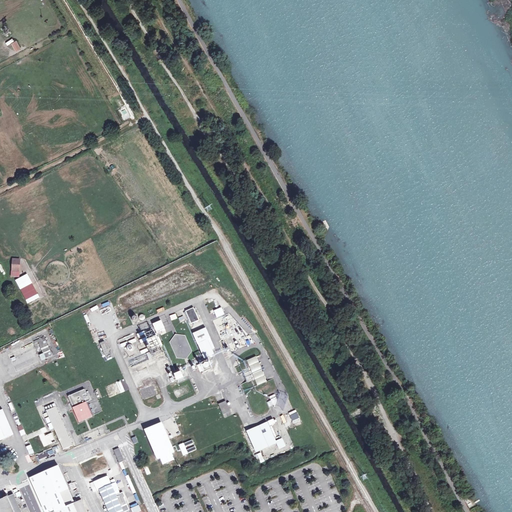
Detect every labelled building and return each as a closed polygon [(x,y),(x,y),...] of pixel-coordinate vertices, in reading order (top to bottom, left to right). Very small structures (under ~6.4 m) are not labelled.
[(20,277),(20,259),(11,259),(11,277),(20,277)] [(21,289),(25,299),(37,293),(32,283),(21,289)] [(199,321),(194,308),(185,312),(187,317),(188,318),(191,325),(199,321)] [(185,312),(185,311),(184,310),(176,313),(180,321),(188,318),(187,317),(185,312)] [(153,325),(156,333),(162,331),(163,332),(166,331),(162,321),(153,325)] [(217,355),(206,329),(193,334),(205,360),(217,355)] [(185,336),(175,334),(170,343),(176,359),(186,360),(192,352),(185,336)] [(153,351),(161,347),(163,346),(158,335),(150,339),(151,340),(146,342),(150,352),(153,351)] [(44,338),(34,342),(35,343),(38,342),(43,354),(40,356),(42,360),(51,355),(44,338)] [(32,345),(3,359),(12,377),(41,363),(32,345)] [(164,355),(161,347),(153,351),(156,359),(164,355)] [(261,369),(257,358),(256,357),(247,361),(252,372),(261,369)] [(209,361),(197,366),(200,372),(203,371),(204,374),(213,370),(209,361)] [(258,386),(267,382),(262,370),(253,374),(258,386)] [(180,372),(177,373),(174,375),(177,381),(183,378),(180,372)] [(84,389),(67,396),(79,422),(91,416),(85,402),(82,395),(86,393),(84,389)] [(279,395),(277,401),(276,405),(284,407),(287,397),(279,395)] [(225,402),(218,405),(223,415),(230,412),(225,402)] [(46,411),(46,413),(48,416),(48,418),(50,422),(53,427),(60,445),(62,449),(72,445),(56,407),(46,411)] [(0,440),(13,435),(2,410),(0,411),(0,440)] [(295,410),(288,413),(293,425),(300,421),(295,410)] [(288,414),(281,416),(284,426),(291,424),(288,414)] [(274,420),(247,432),(257,453),(277,444),(280,450),(286,447),(282,438),(276,441),(270,428),(276,425),(274,420)] [(162,423),(144,431),(157,462),(160,461),(162,466),(175,460),(173,455),(175,454),(162,423)] [(192,440),(179,446),(183,456),(196,450),(192,440)] [(114,450),(115,454),(119,463),(124,461),(119,448),(114,450)] [(104,456),(89,463),(95,476),(110,470),(104,456)] [(146,465),(142,467),(147,476),(151,474),(146,465)] [(86,511),(81,500),(76,502),(69,487),(74,484),(68,471),(63,473),(60,466),(31,478),(45,511),(86,511)] [(99,490),(108,511),(122,511),(116,496),(120,494),(115,483),(99,490)] [(28,511),(19,492),(0,500),(0,511),(28,511)] [(125,503),(123,497),(119,499),(124,511),(126,511),(129,511),(125,503)]
